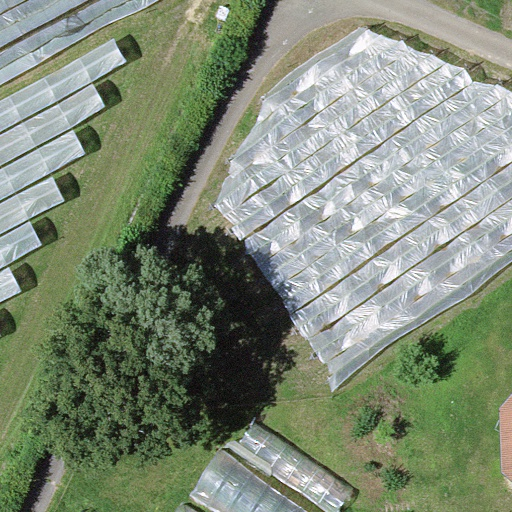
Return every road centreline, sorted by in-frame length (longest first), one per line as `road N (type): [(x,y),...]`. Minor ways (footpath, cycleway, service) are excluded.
road 1 (track): [(40,511),(296,0)]
road 2 (track): [(360,0),(511,62)]
